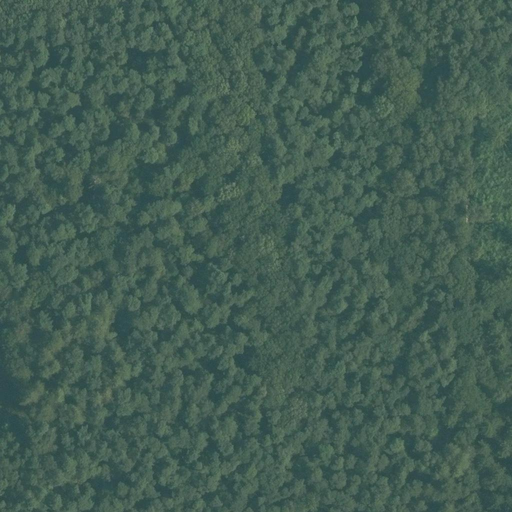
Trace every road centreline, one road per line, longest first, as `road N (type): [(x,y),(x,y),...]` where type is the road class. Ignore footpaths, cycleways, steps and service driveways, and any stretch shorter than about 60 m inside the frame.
road 1 (track): [(39,0),(162,511)]
road 2 (track): [(479,0),(466,215),(474,511)]
